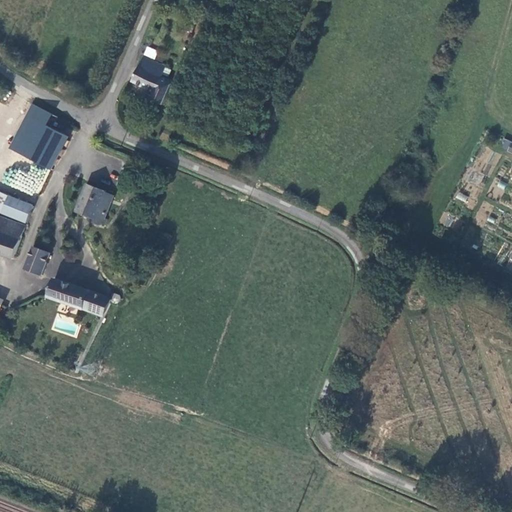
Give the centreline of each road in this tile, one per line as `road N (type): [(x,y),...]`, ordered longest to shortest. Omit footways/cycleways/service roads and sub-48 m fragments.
road 1 (unclassified): [(468,511),(344,458),(326,442),(329,386),(364,292),(359,251),(346,233),(102,126)]
road 2 (unknown): [(102,126),(10,292)]
road 3 (residential): [(102,126),(155,0)]
